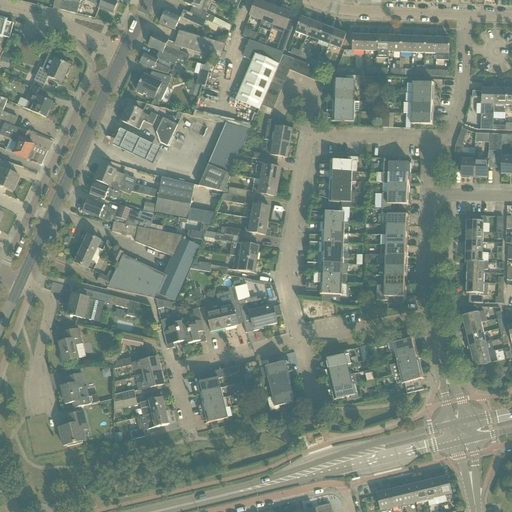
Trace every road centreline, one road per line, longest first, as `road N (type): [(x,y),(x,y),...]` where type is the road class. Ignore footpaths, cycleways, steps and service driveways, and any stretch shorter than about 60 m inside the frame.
road 1 (unclassified): [(111,74),(90,82),(1,273)]
road 2 (tertiary): [(20,281),(111,74)]
road 3 (residential): [(302,341),(286,254),(308,136)]
road 4 (residential): [(188,419),(176,367),(302,341)]
road 5 (secondary): [(152,511),(324,467)]
road 6 (unclassified): [(465,16),(335,11),(303,0)]
road 7 (unclassified): [(430,141),(448,134),(462,98),(465,16)]
road 8 (secondary): [(452,427),(324,467)]
road 9 (secondary): [(324,467),(456,444)]
road 10 (unclassified): [(38,399),(47,308),(40,291),(20,281)]
road 11 (residential): [(216,511),(344,486)]
road 12 (residential): [(302,341),(429,313)]
road 13 (unclassified): [(430,141),(308,136)]
